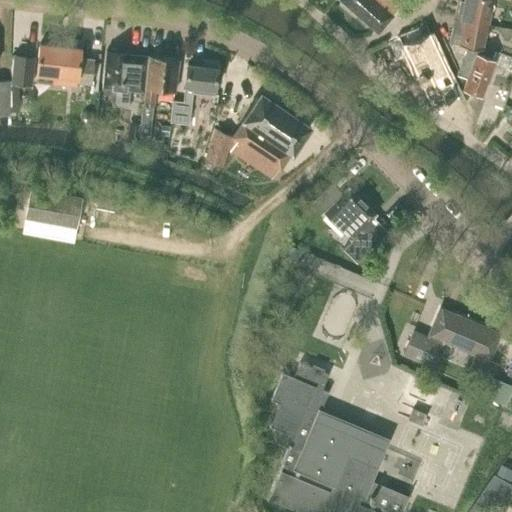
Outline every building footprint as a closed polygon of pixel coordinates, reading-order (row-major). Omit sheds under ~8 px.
[(340,0),(378,33),(393,15),(375,0),(340,0)] [(458,0),(454,17),(488,24),(491,13),(495,6),(493,2),(493,0),(458,0)] [(494,63),(495,60),(492,59),(477,53),(479,49),(483,49),(488,24),(455,17),(449,42),(459,44),(467,46),(457,75),(467,78),(463,89),(482,95),(494,63)] [(388,42),(396,61),(407,55),(431,107),(459,95),(426,25),(388,42)] [(67,43),(66,46),(39,43),(36,73),(55,75),(54,83),(76,86),(77,82),(91,83),(93,60),(80,59),(81,48),(80,48),(80,45),(67,43)] [(149,56),(128,54),(128,53),(119,52),(119,49),(108,48),(108,51),(106,51),(102,87),(118,89),(115,104),(128,106),(129,90),(145,92),(149,56)] [(511,62),(511,51),(502,48),(498,58),(511,62)] [(34,56),(14,54),(11,82),(31,84),(34,56)] [(141,113),(152,115),(153,105),(155,90),(175,92),(179,59),(149,56),(145,92),(143,104),(142,104),(141,113)] [(189,124),(193,92),(214,94),(215,89),(218,68),(188,64),(183,101),(172,100),(170,122),(189,124)] [(0,114),(7,115),(8,80),(0,80),(0,114)] [(9,80),(8,80),(7,115),(9,115),(9,111),(19,111),(18,84),(9,84),(9,80)] [(232,137),(237,141),(231,150),(261,170),(267,161),(280,169),(291,153),(292,153),(310,126),(261,92),(242,120),(243,121),(232,137)] [(139,134),(140,125),(130,123),(128,140),(138,141),(139,134)] [(140,125),(139,134),(149,135),(151,126),(140,125)] [(215,128),(205,159),(221,167),(231,137),(215,128)] [(23,217),(76,227),(82,197),(29,187),(23,217)] [(384,224),(375,215),(376,214),(348,187),(324,212),(351,239),(342,248),(364,256),(384,224)] [(498,363),(489,360),(501,333),(440,307),(428,335),(413,328),(402,355),(432,367),(442,341),(475,355),(467,373),(489,383),(484,396),(505,405),(511,388),(511,384),(492,377),(498,363)] [(352,435),(317,420),(321,409),(329,392),(321,389),(328,374),(322,372),(311,367),(307,366),(299,362),(293,376),(280,371),(269,398),(278,401),(267,425),(270,427),(275,441),(288,447),(266,499),(267,499),(268,496),(305,511),(402,511),(409,495),(408,494),(407,498),(370,482),(367,480),(372,467),(376,468),(384,448),(352,434),(352,435)] [(408,419),(421,425),(426,414),(412,408),(408,419)] [(417,472),(411,486),(420,490),(426,475),(417,472)] [(480,511),(484,507),(490,510),(496,499),(506,505),(511,493),(511,485),(492,475),(473,502),(466,511),(480,511)]
